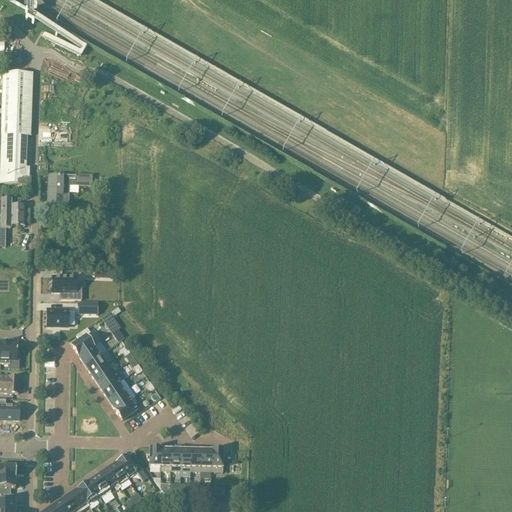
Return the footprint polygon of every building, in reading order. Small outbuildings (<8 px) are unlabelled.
[(0,128),(0,131),(0,163),(10,164),(11,137),(31,138),(33,74),(2,73),(1,107),(0,128)] [(25,208),(20,208),(20,201),(12,201),(12,202),(1,202),(1,194),(0,193),(0,181),(25,182),(25,178),(30,178),(30,164),(25,164),(25,165),(0,164),(0,230),(2,230),(9,231),(9,228),(15,228),(15,229),(19,229),(19,228),(24,228),(25,208)] [(47,209),(68,210),(69,188),(91,189),(92,177),(75,176),(75,179),(69,178),(48,177),(47,209)] [(75,210),(75,218),(87,218),(87,210),(75,210)] [(49,279),(49,295),(57,295),(57,302),(78,303),(79,289),(73,289),(73,279),(49,279)] [(77,304),(77,316),(97,317),(97,305),(77,304)] [(47,311),(47,329),(67,329),(67,327),(74,327),(74,313),(67,313),(67,312),(47,311)] [(110,314),(101,320),(105,326),(114,321),(114,320),(110,314)] [(79,343),(71,348),(78,359),(95,347),(97,346),(90,335),(86,330),(76,338),(79,343)] [(0,365),(9,366),(10,362),(16,362),(17,345),(9,345),(9,344),(1,344),(1,345),(0,344),(0,365)] [(95,347),(78,359),(85,368),(99,358),(100,358),(102,357),(101,356),(95,347)] [(125,349),(118,354),(120,357),(123,355),(128,352),(125,349)] [(85,368),(91,377),(103,368),(104,369),(106,367),(105,367),(100,358),(99,358),(85,368)] [(103,368),(91,377),(97,386),(109,377),(111,375),(113,374),(107,366),(105,367),(106,367),(104,369),(103,368)] [(109,377),(97,386),(103,395),(117,385),(111,376),(111,375),(109,377)] [(0,378),(0,395),(18,396),(19,379),(0,378)] [(117,385),(103,395),(108,403),(123,393),(117,385)] [(123,393),(108,403),(114,412),(114,413),(130,403),(129,402),(123,393)] [(130,403),(114,413),(121,423),(136,412),(132,407),(136,404),(134,400),(133,399),(129,402),(130,403)] [(0,401),(0,422),(16,422),(16,408),(2,408),(3,401),(0,401)] [(147,455),(147,461),(149,461),(148,468),(160,468),(160,452),(160,451),(160,450),(149,450),(149,455),(147,455)] [(160,472),(160,474),(170,474),(171,451),(170,451),(161,451),(160,451),(160,452),(160,468),(160,472)] [(171,451),(170,474),(180,474),(181,451),(180,451),(171,451)] [(181,451),(180,474),(190,474),(191,452),(190,452),(187,451),(181,451)] [(201,452),(200,474),(201,474),(211,475),(212,451),(211,451),(211,452),(201,452)] [(212,451),(211,475),(222,475),(223,452),(216,451),(212,451)] [(191,452),(190,474),(200,474),(201,452),(200,452),(191,452)] [(126,458),(116,465),(128,482),(137,476),(142,484),(148,480),(140,469),(135,473),(126,458)] [(116,465),(107,471),(119,488),(128,482),(116,465)] [(0,478),(15,479),(15,480),(16,468),(0,467),(0,478)] [(107,471),(99,477),(109,492),(114,488),(116,492),(120,490),(121,490),(119,488),(107,471)] [(99,477),(90,483),(100,498),(99,498),(101,500),(110,494),(109,492),(99,477)] [(0,490),(15,490),(15,480),(15,479),(0,478),(0,490)] [(83,487),(77,491),(87,506),(88,506),(93,502),(99,498),(100,498),(90,483),(87,485),(87,484),(83,487)] [(160,488),(160,490),(161,492),(165,499),(170,498),(170,489),(160,488)] [(75,493),(68,498),(77,511),(83,511),(86,510),(89,508),(88,506),(87,506),(77,491),(77,492),(75,493)] [(137,495),(128,501),(133,508),(142,501),(137,495)] [(0,496),(0,511),(14,511),(14,503),(2,503),(1,503),(1,497),(0,496)] [(77,511),(68,498),(59,504),(64,511),(77,511)] [(123,506),(127,511),(133,508),(129,502),(123,506)]
